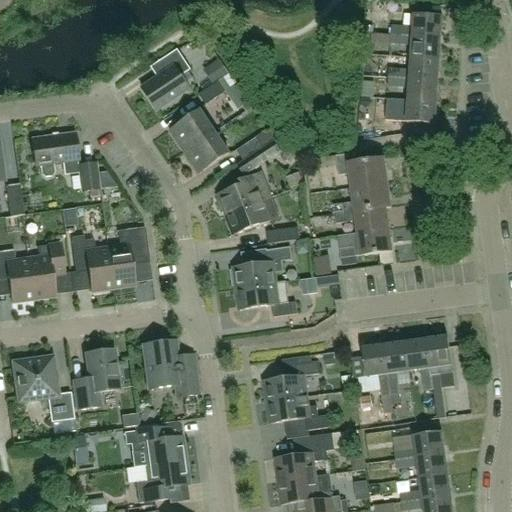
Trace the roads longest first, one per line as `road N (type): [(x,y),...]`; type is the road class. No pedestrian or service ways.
road 1 (unclassified): [(201,311),(172,214),(105,102),(0,112)]
road 2 (unclassified): [(201,311),(0,340)]
road 3 (unclassified): [(227,511),(201,311)]
road 4 (unclassified): [(511,156),(495,0)]
road 5 (unclassified): [(347,313),(501,294)]
road 6 (unclassified): [(501,294),(487,192),(511,168)]
